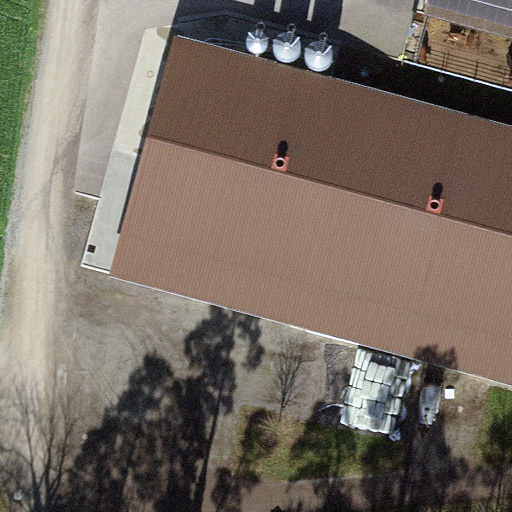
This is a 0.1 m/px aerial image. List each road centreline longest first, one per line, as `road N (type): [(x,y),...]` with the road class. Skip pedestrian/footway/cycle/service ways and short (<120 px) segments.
road 1 (track): [(65,0),(29,366)]
road 2 (unknown): [(360,0),(312,35),(278,40),(194,29),(82,0)]
road 3 (track): [(42,511),(29,366)]
